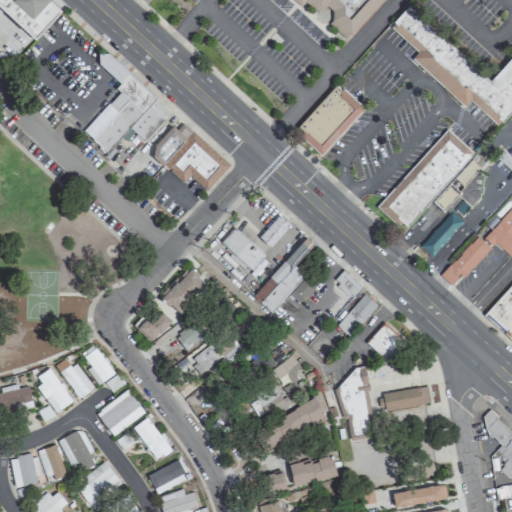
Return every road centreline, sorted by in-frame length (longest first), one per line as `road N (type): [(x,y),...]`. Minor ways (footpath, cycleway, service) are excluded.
road 1 (primary): [(96,0),(381,261)]
road 2 (residential): [(0,87),(168,251)]
road 3 (residential): [(107,320),(260,151)]
road 4 (residential): [(107,320),(193,440),(226,511)]
road 5 (primary): [(381,261),(511,383)]
road 6 (residential): [(484,358),(458,405),(476,511)]
road 7 (residential): [(148,511),(80,411)]
